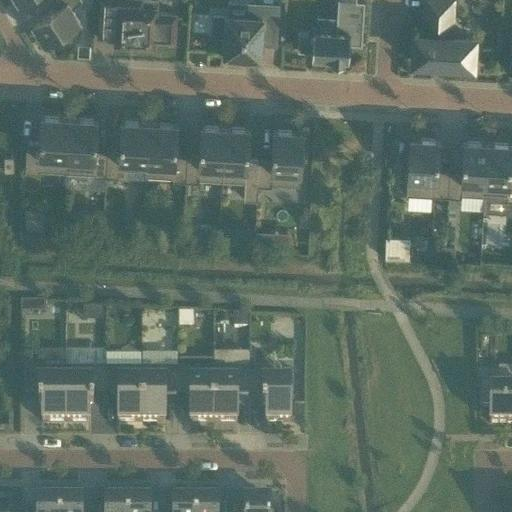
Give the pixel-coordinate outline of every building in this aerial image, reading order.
[(82,0),(81,0),(50,0),(55,8),(32,23),(45,43),(55,36),(59,42),(76,31),(72,25),(79,20),(72,8),(82,0)] [(115,44),(152,46),(154,47),(154,45),(154,41),(172,42),(174,42),(174,41),(175,16),(176,16),(176,14),(174,14),(156,13),(156,0),(157,0),(156,0),(99,0),(98,36),(97,36),(97,38),(99,38),(114,38),(114,43),(114,45),(115,44)] [(349,44),(361,45),(364,1),(352,0),(342,0),(340,31),(313,30),(312,34),(298,33),(297,51),(311,52),(311,56),(331,58),(331,61),(343,62),(343,58),(348,59),(349,44)] [(431,67),(451,68),(451,65),(472,66),(472,60),(475,61),(476,45),(473,45),(474,39),(443,37),(444,20),(453,20),(453,0),(424,0),(422,36),(414,35),(414,41),(411,41),(410,57),(413,57),(413,63),(431,64),(431,67)] [(213,15),(212,35),(225,36),(224,55),(229,55),(229,59),(240,60),(240,56),(249,56),(249,53),(256,53),(256,57),(260,57),(261,44),(275,44),(278,5),(256,3),(255,17),(226,15),(226,16),(213,15)] [(39,143),(27,142),(25,172),(39,173),(39,170),(66,171),(69,117),(41,116),(39,143)] [(97,119),(69,117),(66,171),(93,173),(93,176),(105,177),(107,151),(95,150),(97,119)] [(146,164),(149,122),(121,121),(119,152),(107,151),(105,177),(128,178),(128,163),(145,164),(146,164)] [(145,164),(145,176),(173,178),(172,181),(185,182),(187,156),(175,155),(177,124),(149,122),(146,164),(145,164)] [(199,156),(187,156),(185,182),(198,182),(198,179),(221,181),(225,127),(201,125),(199,156)] [(244,182),(244,185),(258,186),(259,160),(247,159),(249,128),(225,127),(221,181),(244,182)] [(271,161),(259,160),(258,186),(271,187),(271,184),(299,185),(301,157),(305,157),(305,160),(306,160),(308,128),(297,127),(297,131),(273,130),(271,161)] [(447,197),(449,171),(437,170),(438,139),(415,138),(415,134),(404,134),(402,166),(404,166),(404,163),(408,164),(406,195),(447,197)] [(461,172),(449,171),(447,197),(461,198),(461,195),(484,196),(487,142),(463,141),(461,172)] [(484,196),(507,197),(507,201),(511,200),(511,174),(509,175),(511,144),(487,142),(484,196)] [(13,172),(14,157),(4,157),(4,172),(13,172)] [(25,235),(43,236),(45,217),(25,216),(25,235)] [(259,247),(289,248),(289,232),(259,231),(259,247)] [(385,239),(384,258),(407,259),(408,246),(398,245),(398,240),(385,239)] [(444,246),(443,261),(453,262),(454,247),(444,246)] [(176,367),(176,355),(141,354),(140,366),(176,367)] [(65,369),(45,369),(24,369),(24,395),(38,395),(38,402),(42,406),(42,422),(65,422),(65,380),(65,369)] [(93,395),(105,395),(105,369),(65,369),(65,380),(65,422),(89,422),(89,406),(93,402),(93,395)] [(118,422),(141,422),(141,369),(105,369),(105,395),(118,395),(118,422)] [(165,395),(177,395),(177,369),(141,369),(141,422),(165,422),(165,395)] [(177,369),(177,395),(190,395),(190,422),(213,422),(213,380),(199,380),(197,369),(177,369)] [(237,422),(237,395),(249,395),(249,369),(213,369),(213,380),(213,422),(237,422)] [(249,369),(249,395),(262,395),(262,403),(266,407),(266,422),(294,422),(294,404),(290,404),(290,380),(271,380),(269,369),(249,369)] [(511,370),(500,371),(500,387),(481,387),(480,387),(480,408),(481,408),(490,408),(490,424),(511,423),(511,370)] [(59,511),(59,499),(37,499),(36,511),(59,511)] [(80,511),(81,499),(59,499),(59,511),(80,511)] [(126,511),(127,499),(105,499),(105,511),(126,511)] [(149,511),(149,499),(127,499),(126,511),(149,511)] [(173,511),(195,511),(195,499),(173,499),(173,511)] [(217,511),(217,499),(195,499),(195,511),(217,511)] [(269,511),(269,499),(244,499),(244,511),(269,511)]
